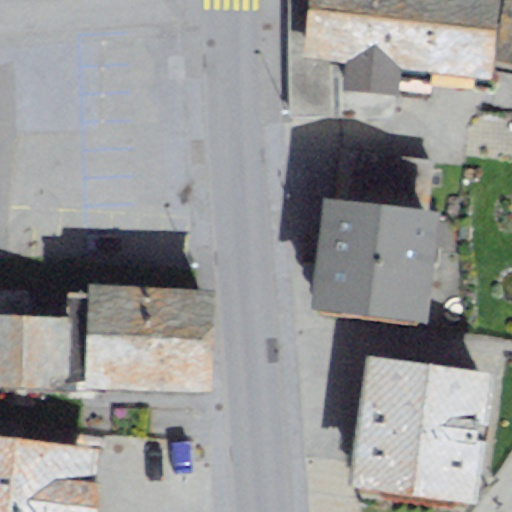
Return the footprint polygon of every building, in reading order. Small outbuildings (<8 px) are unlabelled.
[(491,0),(287,0),(288,122),(334,124),(335,64),(483,77),(491,0)] [(511,0),(506,0),(496,70),(511,72),(511,0)] [(431,216),(326,198),(308,304),(413,322),(431,216)] [(213,285),(84,280),(80,386),(209,391),(213,285)] [(64,321),(0,317),(0,385),(61,388),(64,321)] [(473,511),(494,373),(360,353),(339,496),(445,511),(473,511)] [(91,511),(98,451),(0,440),(0,511),(91,511)]
